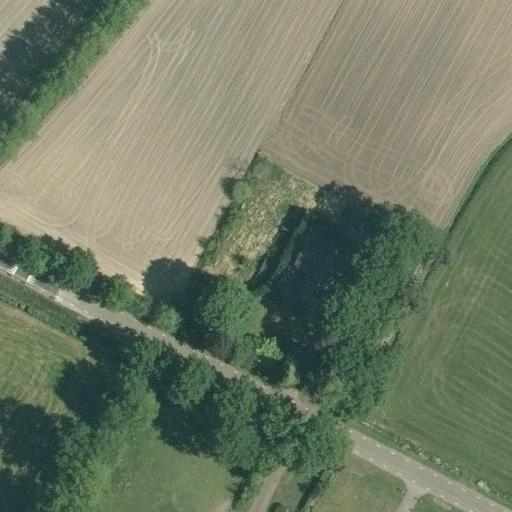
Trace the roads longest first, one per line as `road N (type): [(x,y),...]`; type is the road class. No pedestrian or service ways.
road 1 (tertiary): [(301,418),(0,261)]
road 2 (tertiary): [(301,418),(485,511)]
